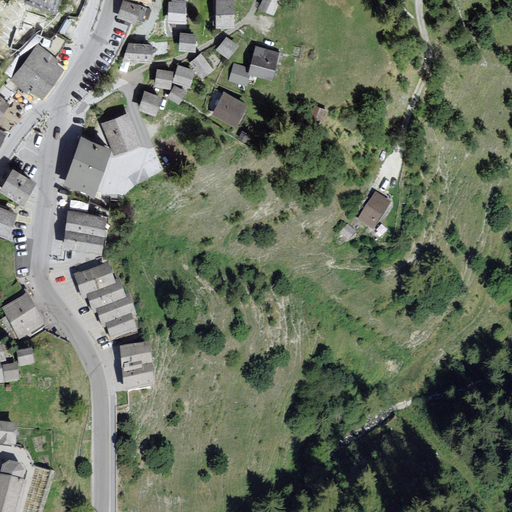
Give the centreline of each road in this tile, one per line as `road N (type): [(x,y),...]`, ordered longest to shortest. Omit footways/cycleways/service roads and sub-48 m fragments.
road 1 (tertiary): [(56,131),(40,278),(96,372),(101,511)]
road 2 (residential): [(258,0),(234,27),(194,52),(140,69),(56,131)]
road 3 (track): [(511,233),(480,309),(409,373),(396,404),(400,428)]
road 4 (track): [(423,0),(430,68),(392,178)]
road 5 (track): [(484,511),(461,476),(400,428)]
